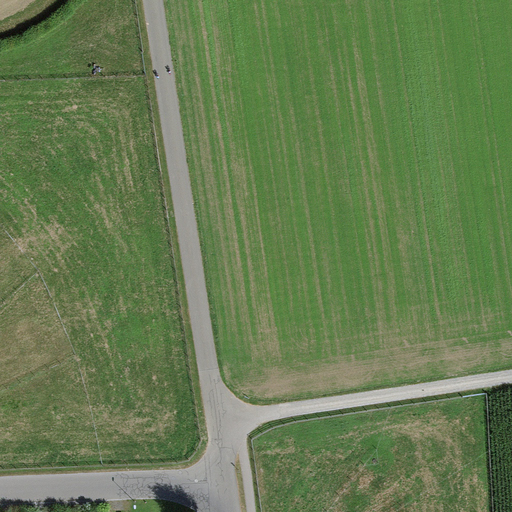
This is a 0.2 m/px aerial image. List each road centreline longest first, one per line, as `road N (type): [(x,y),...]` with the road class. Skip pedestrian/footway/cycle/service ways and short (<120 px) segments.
road 1 (track): [(153,0),(227,482)]
road 2 (track): [(215,418),(511,374)]
road 3 (residential): [(227,482),(0,489)]
